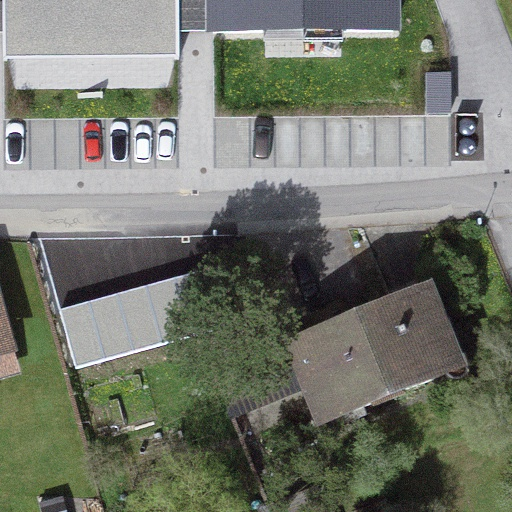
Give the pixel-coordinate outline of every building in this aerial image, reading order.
[(177,0),(2,0),(2,42),(177,42),(177,0)] [(392,0),(212,0),(212,38),(392,39),(392,0)] [(295,344),(326,422),(465,366),(447,322),(441,325),(427,291),(295,344)] [(0,369),(9,367),(0,334),(0,369)] [(266,510),(267,511),(314,511),(307,493),(266,510)]
